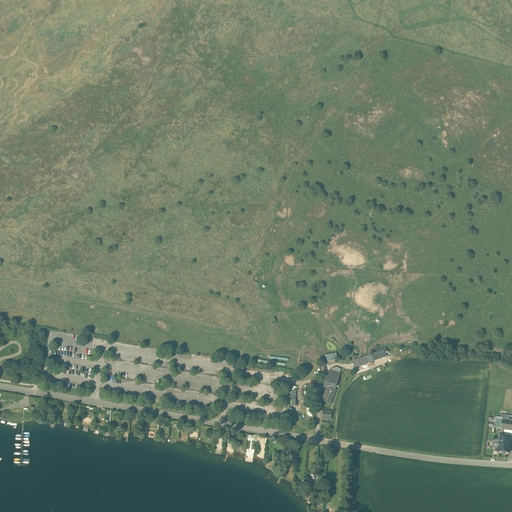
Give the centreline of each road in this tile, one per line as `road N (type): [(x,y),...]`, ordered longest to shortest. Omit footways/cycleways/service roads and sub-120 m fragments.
road 1 (residential): [(0,386),(437,460),(511,465)]
road 2 (unknown): [(97,384),(225,405)]
road 3 (unknown): [(101,367),(228,388)]
road 4 (unknown): [(105,347),(231,369)]
